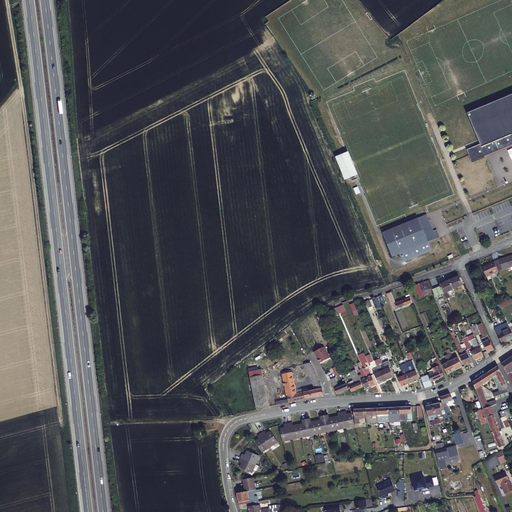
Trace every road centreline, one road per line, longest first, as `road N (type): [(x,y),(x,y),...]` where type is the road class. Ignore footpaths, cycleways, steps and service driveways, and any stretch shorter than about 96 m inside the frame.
road 1 (trunk): [(103,511),(44,0)]
road 2 (trunk): [(29,0),(87,511)]
road 3 (track): [(5,0),(57,417)]
road 4 (tertiary): [(331,403),(229,427),(223,461),(233,511)]
road 5 (tertiary): [(501,355),(433,394),(331,403)]
road 6 (residential): [(317,310),(459,265)]
